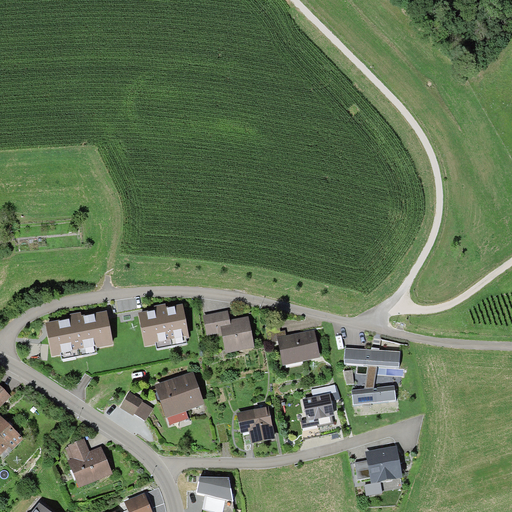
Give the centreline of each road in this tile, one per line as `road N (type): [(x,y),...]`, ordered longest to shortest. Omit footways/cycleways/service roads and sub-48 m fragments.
road 1 (residential): [(0,347),(40,309),(159,289),(238,296),(412,338),(511,345)]
road 2 (track): [(295,0),(408,118),(428,150),(438,215),(392,301)]
road 3 (unclassified): [(0,358),(151,457),(177,511)]
road 4 (track): [(392,301),(436,308),(511,261)]
road 5 (track): [(107,295),(116,228),(97,166)]
